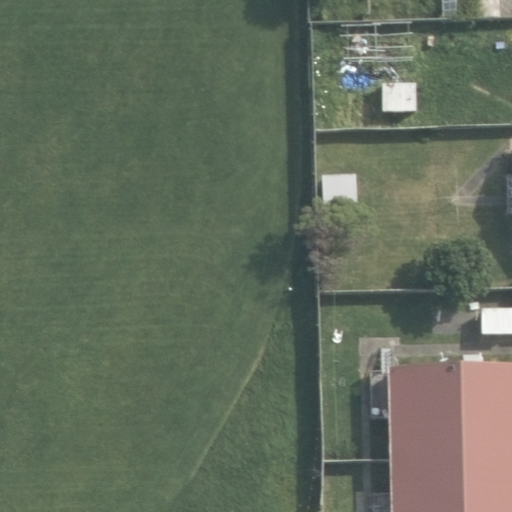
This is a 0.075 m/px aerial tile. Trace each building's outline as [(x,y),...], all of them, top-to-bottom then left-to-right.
[(511,0),(470,0),(470,19),(511,18),(511,0)] [(382,84),(383,111),(416,111),(416,83),(382,84)] [(324,177),(324,205),(357,204),(356,176),(324,177)] [(511,308),(479,310),(481,335),(511,333),(511,308)] [(511,511),(511,366),(388,369),(390,511),(511,511)]
